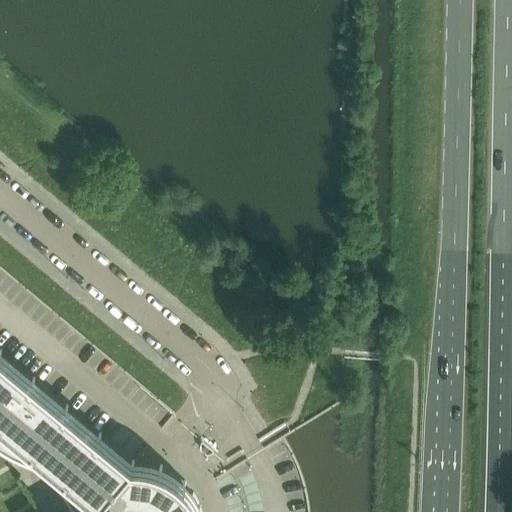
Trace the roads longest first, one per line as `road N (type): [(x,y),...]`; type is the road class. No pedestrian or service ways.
road 1 (primary): [(460,0),(445,511)]
road 2 (primary): [(494,511),(508,0)]
road 3 (unclassified): [(217,398),(207,374),(0,194)]
